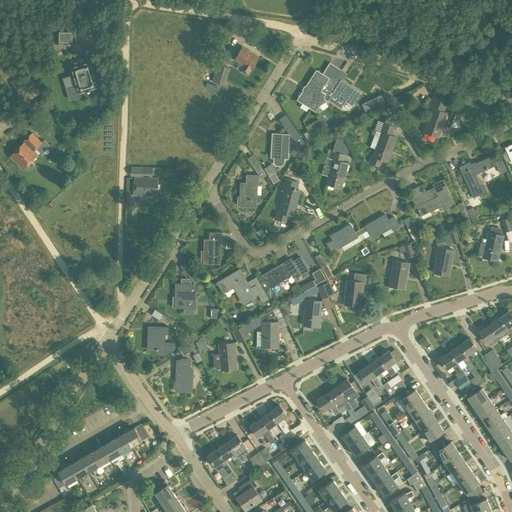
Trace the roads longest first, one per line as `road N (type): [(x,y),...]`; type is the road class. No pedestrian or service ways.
road 1 (residential): [(211,189),(250,252),(269,253),(511,127)]
road 2 (track): [(125,316),(126,0)]
road 3 (residential): [(510,511),(489,464),(396,324)]
road 4 (residential): [(511,99),(302,41)]
road 5 (residential): [(0,511),(108,342)]
road 6 (residential): [(108,342),(211,189)]
road 7 (track): [(100,321),(0,174)]
road 8 (residential): [(211,189),(302,41)]
road 9 (track): [(126,0),(286,26)]
road 10 (residential): [(288,384),(377,511)]
road 11 (track): [(0,397),(102,325)]
road 12 (residential): [(176,439),(288,384)]
road 13 (residential): [(288,384),(396,324)]
road 14 (residential): [(396,324),(511,295)]
